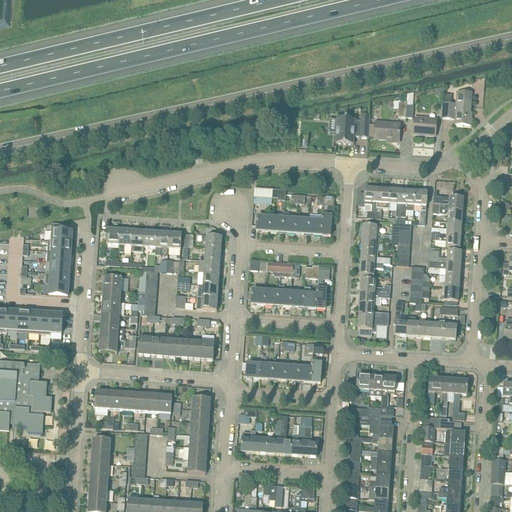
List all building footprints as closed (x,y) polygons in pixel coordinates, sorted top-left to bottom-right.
[(443,107),(443,119),(456,120),(455,125),(470,126),(471,117),(469,117),(471,94),(461,94),(458,93),(457,105),(451,104),(444,104),(443,107)] [(406,119),(407,107),(407,105),(399,105),(398,119),(406,119)] [(360,139),(368,139),(370,116),(362,116),(361,122),(355,121),(355,120),(338,119),(336,144),(353,145),(354,137),(360,138),(360,139)] [(435,137),(436,127),(436,120),(415,119),(413,135),(421,136),(421,135),(425,135),(425,136),(435,137)] [(400,132),(400,125),(375,124),(375,126),(369,125),(368,138),(374,139),(374,140),(399,142),(399,135),(400,135),(400,132)] [(272,199),(273,191),(267,190),(255,189),(254,198),(257,198),(272,199)] [(376,221),(378,190),(366,189),(365,195),(359,194),(358,208),(365,208),(365,206),(372,206),(372,213),(368,213),(367,220),(376,221)] [(390,190),(378,190),(376,221),(381,221),(381,214),(381,210),(389,211),(389,205),(390,190)] [(396,225),(399,225),(400,225),(403,191),(390,190),(389,205),(397,206),(396,225)] [(273,191),(272,199),(278,200),(277,202),(281,202),(281,208),(284,208),(285,200),(286,191),(273,191)] [(414,207),(415,192),(403,191),(400,225),(405,226),(406,212),(413,213),(414,207)] [(415,192),(414,207),(421,207),(420,227),(425,227),(426,210),(427,193),(415,192)] [(323,207),(322,222),(321,236),(331,237),(332,220),(333,220),(335,199),(324,198),(323,207)] [(433,210),(463,212),(464,199),(449,198),(449,205),(440,204),(440,206),(433,205),(433,210)] [(510,208),(505,205),(501,212),(505,215),(510,208)] [(448,216),(448,224),(462,225),(463,212),(433,210),(433,215),(448,216)] [(270,232),(283,233),(284,215),(278,214),(278,219),(271,218),(270,232)] [(284,215),(283,233),(295,234),(296,220),(289,220),(289,215),(284,214),(284,215)] [(256,232),(270,232),(271,218),(257,217),(256,232)] [(295,234),(309,235),(310,221),(296,220),(295,234)] [(321,236),(322,222),(310,221),(309,235),(321,236)] [(462,225),(448,224),(447,230),(432,229),(431,235),(461,237),(462,225)] [(50,242),(71,244),(72,232),(64,232),(64,226),(51,225),(50,242)] [(392,225),(391,242),(398,242),(399,238),(399,232),(399,225),(396,225),(392,225)] [(363,227),(362,240),(379,241),(384,241),(384,238),(382,236),(380,236),(377,236),(378,228),(373,227),(363,227)] [(119,254),(120,231),(108,230),(106,251),(119,252),(119,254)] [(131,253),(132,232),(120,231),(119,254),(124,254),(125,247),(131,247),(131,253)] [(143,254),(145,233),(132,232),(131,253),(143,254)] [(157,234),(145,233),(143,254),(144,248),(156,249),(157,234)] [(169,234),(157,234),(156,249),(156,257),(161,257),(161,249),(168,250),(169,234)] [(169,234),(168,250),(181,251),(182,235),(169,234)] [(184,248),(188,249),(192,249),(193,236),(185,235),(184,248)] [(460,249),(461,237),(431,235),(431,242),(446,243),(446,248),(460,249)] [(202,242),(202,244),(206,244),(206,247),(206,250),(221,251),(222,238),(212,237),(207,237),(202,237),(202,240),(202,242)] [(379,246),(379,241),(362,240),(361,252),(378,253),(383,253),(383,247),(379,246)] [(48,242),(47,253),(58,254),(71,254),(71,244),(50,242),(48,242)] [(430,259),(429,264),(461,267),(462,253),(447,252),(447,260),(439,260),(440,249),(431,249),(430,252),(430,259)] [(200,261),(200,262),(220,264),(221,251),(206,250),(205,262),(200,261)] [(361,252),(360,264),(390,266),(390,260),(377,259),(378,253),(361,252)] [(47,253),(46,264),(48,264),(51,265),(51,264),(68,265),(70,265),(71,254),(58,254),(47,253)] [(509,274),(511,273),(511,259),(510,259),(510,265),(504,264),(503,276),(509,276),(509,274)] [(154,269),(154,274),(158,274),(158,273),(166,274),(167,262),(161,262),(160,267),(155,266),(155,269),(154,269)] [(179,273),(179,263),(167,262),(166,274),(179,275),(179,273)] [(219,276),(220,264),(200,262),(198,274),(204,274),(219,276)] [(260,272),(261,263),(250,263),(249,271),(260,272)] [(51,274),(51,275),(69,276),(70,265),(68,265),(51,264),(51,265),(51,269),(51,272),(51,274)] [(275,278),(280,278),(280,265),(267,264),(267,273),(267,277),(268,277),(268,273),(273,273),(273,276),(275,278)] [(390,271),(390,266),(360,264),(360,276),(374,277),(374,270),(383,271),(390,271)] [(460,278),(461,267),(429,264),(429,269),(446,271),(445,277),(460,278)] [(280,278),(292,278),(293,270),(293,266),(280,265),(280,278)] [(309,280),(318,281),(319,272),(319,268),(313,267),(313,269),(306,269),(305,280),(305,284),(309,284),(309,280)] [(317,289),(315,310),(325,310),(327,287),(323,287),(323,281),(329,281),(330,272),(319,272),(318,281),(317,289)] [(146,294),(146,290),(147,284),(147,279),(147,274),(140,273),(139,293),(146,294)] [(46,274),(45,286),(50,286),(69,287),(69,276),(51,275),(51,274),(46,274)] [(218,288),(219,276),(204,274),(203,287),(218,288)] [(442,284),(442,289),(459,291),(460,278),(445,277),(445,284),(442,284)] [(104,278),(103,291),(128,292),(128,280),(122,279),(104,278)] [(361,281),(360,294),(390,296),(391,290),(375,289),(376,282),(361,281)] [(50,286),(49,297),(68,298),(69,287),(50,286)] [(199,287),(198,299),(218,300),(218,288),(203,287),(199,287)] [(290,308),(291,294),(284,293),(285,287),(280,287),(279,293),(278,307),(290,308)] [(315,310),(317,289),(316,295),(310,294),(310,289),(305,289),(304,294),(303,309),(315,310)] [(459,291),(442,289),(442,294),(444,294),(444,302),(443,307),(457,307),(457,303),(458,303),(459,291)] [(103,291),(103,303),(120,304),(121,292),(128,293),(128,292),(103,291)] [(251,305),(264,306),(265,292),(252,291),(251,305)] [(264,306),(278,307),(279,293),(265,292),(264,306)] [(304,294),(291,294),(290,308),(303,309),(304,294)] [(360,294),(360,305),(374,306),(374,299),(390,300),(390,296),(360,294)] [(185,310),(186,298),(177,297),(176,309),(185,310)] [(217,312),(218,300),(198,299),(197,311),(201,311),(217,312)] [(416,312),(421,312),(421,305),(422,305),(422,300),(410,299),(410,305),(416,305),(416,312)] [(119,317),(120,304),(103,303),(102,316),(119,317)] [(406,337),(407,323),(400,323),(400,314),(402,314),(403,304),(396,304),(395,314),(394,337),(406,337)] [(360,305),(359,318),(388,320),(389,315),(373,314),(374,306),(360,305)] [(458,310),(445,309),(444,316),(457,317),(458,310)] [(0,311),(0,332),(8,333),(8,331),(7,331),(9,312),(0,311)] [(9,312),(7,331),(8,331),(18,332),(19,313),(9,312)] [(18,332),(17,334),(29,335),(30,314),(19,313),(18,332)] [(30,314),(29,335),(39,336),(41,314),(30,314)] [(41,314),(39,336),(51,336),(51,334),(50,334),(52,315),(41,314)] [(52,315),(50,334),(51,334),(62,335),(63,316),(52,315)] [(119,330),(119,317),(102,316),(101,328),(119,330)] [(372,338),(372,333),(377,334),(377,327),(388,327),(388,320),(359,318),(358,330),(359,330),(359,337),(372,338)] [(420,322),(415,322),(416,319),(407,318),(407,323),(406,337),(419,338),(420,322)] [(419,338),(431,339),(432,325),(424,324),(424,322),(420,322),(419,338)] [(431,339),(443,340),(444,323),(439,323),(439,325),(432,325),(431,339)] [(444,323),(443,340),(456,341),(457,326),(449,326),(449,323),(444,323)] [(119,330),(101,328),(100,341),(118,342),(118,341),(123,342),(124,330),(119,330)] [(262,346),(262,338),(256,337),(250,337),(250,343),(256,343),(256,346),(262,346)] [(150,357),(152,339),(139,339),(138,356),(150,357)] [(164,340),(152,339),(150,357),(163,358),(164,340)] [(163,358),(176,359),(177,341),(164,340),(163,358)] [(117,355),(118,342),(100,341),(99,354),(117,355)] [(176,359),(188,360),(189,342),(177,341),(176,359)] [(188,360),(201,361),(202,343),(189,342),(188,360)] [(202,343),(201,361),(213,362),(215,344),(202,343)] [(288,344),(287,352),(300,353),(301,345),(294,344),(288,344)] [(314,345),(313,354),(324,355),(324,345),(314,345)] [(0,362),(0,358),(0,352),(0,430),(9,432),(10,421),(14,422),(13,427),(14,427),(14,426),(28,427),(28,434),(28,433),(43,434),(44,413),(51,414),(51,413),(50,413),(51,399),(45,398),(46,384),(36,383),(37,377),(39,377),(40,365),(0,362)] [(311,383),(313,361),(311,361),(311,369),(300,368),(299,382),(311,383)] [(313,361),(311,383),(320,384),(322,362),(320,362),(318,361),(313,361)] [(246,379),(260,380),(261,366),(247,365),(246,379)] [(273,366),(261,366),(260,380),(272,381),(273,366)] [(272,381),(285,382),(286,367),(273,366),(272,381)] [(285,382),(299,382),(300,368),(286,367),(285,382)] [(369,391),(371,377),(358,376),(357,390),(369,391)] [(382,392),(383,378),(371,377),(369,391),(382,392)] [(383,378),(382,392),(381,398),(381,404),(381,417),(393,418),(394,409),(387,408),(389,393),(395,393),(396,379),(383,378)] [(435,394),(442,394),(443,380),(430,379),(429,393),(426,393),(425,407),(434,407),(435,394)] [(455,381),(443,380),(442,394),(440,417),(446,417),(448,395),(454,395),(455,381)] [(468,382),(455,381),(454,395),(452,422),(464,423),(465,415),(459,414),(460,396),(467,396),(468,382)] [(497,415),(496,422),(501,422),(502,422),(503,415),(503,407),(509,408),(509,407),(511,407),(511,384),(504,384),(503,399),(503,401),(497,401),(497,415)] [(95,410),(108,411),(109,393),(97,392),(95,410)] [(122,394),(109,393),(108,411),(120,412),(122,394)] [(120,412),(133,412),(134,395),(122,394),(120,412)] [(146,413),(147,396),(134,395),(133,412),(146,413)] [(158,414),(159,396),(147,396),(146,413),(158,414)] [(159,396),(158,414),(171,415),(172,397),(159,396)] [(193,399),(192,411),(210,413),(211,400),(193,399)] [(368,418),(368,410),(353,410),(353,417),(368,418)] [(368,410),(368,418),(367,419),(378,420),(378,411),(368,410)] [(192,411),(191,424),(209,425),(210,413),(192,411)] [(281,418),(281,423),(279,456),(291,457),(292,442),(286,442),(288,418),(282,417),(281,418)] [(424,429),(434,430),(439,430),(440,420),(424,418),(424,429)] [(370,427),(380,428),(389,428),(389,420),(378,420),(367,419),(367,424),(370,424),(370,427)] [(440,420),(439,430),(461,431),(462,424),(450,423),(450,420),(440,420)] [(279,456),(281,423),(277,422),(275,441),(268,441),(267,455),(279,456)] [(208,438),(209,425),(191,424),(190,437),(208,438)] [(304,457),(306,428),(302,428),(300,428),(298,428),(298,435),(292,435),(292,442),(291,457),(304,457)] [(306,428),(304,457),(317,458),(318,444),(311,444),(312,429),(306,428)] [(393,429),(389,428),(380,428),(379,435),(373,435),(373,440),(393,441),(393,429)] [(423,443),(433,444),(434,430),(424,429),(423,443)] [(241,453),(254,454),(255,440),(255,433),(256,431),(249,431),(249,434),(243,433),(241,453)] [(451,445),(451,446),(464,447),(465,434),(452,433),(452,434),(447,433),(447,445),(451,445)] [(207,450),(208,438),(190,437),(189,449),(207,450)] [(351,438),(350,451),(361,452),(361,439),(359,439),(352,438),(351,438)] [(92,452),(110,454),(111,441),(93,440),(92,452)] [(268,441),(255,440),(254,454),(267,455),(268,441)] [(392,454),(393,441),(373,440),(372,445),(378,445),(378,453),(392,454)] [(423,443),(422,456),(433,457),(433,444),(423,443)] [(464,447),(451,446),(450,458),(464,459),(464,447)] [(189,449),(189,462),(206,463),(207,450),(189,449)] [(361,452),(350,451),(349,462),(360,463),(361,452)] [(109,466),(110,454),(92,452),(91,465),(109,466)] [(371,464),(391,465),(392,454),(378,453),(378,458),(372,458),(371,464)] [(432,469),(433,457),(422,456),(421,468),(432,469)] [(463,471),(464,459),(450,458),(449,470),(463,471)] [(494,461),(493,473),(505,474),(506,462),(494,461)] [(205,476),(206,463),(189,462),(188,474),(205,476)] [(359,476),(360,463),(349,462),(349,475),(359,476)] [(390,478),(391,465),(371,464),(371,471),(377,471),(377,477),(390,478)] [(91,465),(91,478),(108,479),(109,466),(91,465)] [(421,468),(420,480),(429,481),(429,479),(431,480),(432,469),(421,468)] [(449,470),(448,482),(462,483),(463,471),(449,470)] [(505,486),(505,474),(493,473),(492,485),(505,486)] [(240,475),(239,483),(253,484),(253,476),(240,475)] [(358,488),(359,476),(349,475),(348,487),(358,488)] [(389,490),(390,478),(377,477),(376,483),(370,482),(370,489),(389,490)] [(108,491),(108,479),(91,478),(90,490),(108,491)] [(429,481),(420,480),(419,492),(432,493),(433,481),(429,481)] [(439,489),(439,493),(461,495),(462,483),(448,482),(448,490),(439,489)] [(492,485),(491,497),(500,498),(502,498),(503,486),(505,486),(492,485)] [(269,502),(276,503),(277,488),(264,487),(264,497),(269,497),(269,502)] [(348,487),(347,499),(357,500),(358,488),(348,487)] [(314,490),(302,489),(301,499),(314,500),(314,490)] [(375,496),(375,501),(388,502),(389,490),(370,489),(369,495),(375,496)] [(107,504),(108,491),(90,490),(89,503),(107,504)] [(419,492),(418,504),(427,505),(427,500),(431,500),(432,493),(419,492)] [(460,507),(461,495),(439,493),(439,499),(447,500),(447,506),(460,507)] [(250,511),(251,499),(251,496),(248,496),(245,499),(243,511),(250,511)] [(491,497),(490,510),(501,510),(501,504),(500,504),(500,498),(491,497)] [(346,511),(356,511),(357,500),(347,499),(346,511)] [(139,511),(141,501),(128,500),(127,511),(139,511)] [(300,511),(300,509),(301,505),(301,501),(294,500),(293,509),(288,509),(287,511),(300,511)] [(152,511),(153,502),(141,501),(139,511),(152,511)] [(387,511),(388,502),(375,501),(374,509),(360,508),(359,511),(387,511)] [(165,511),(166,503),(153,502),(152,511),(165,511)] [(106,511),(107,504),(89,503),(88,511),(106,511)] [(165,511),(177,511),(178,504),(166,503),(165,511)]
